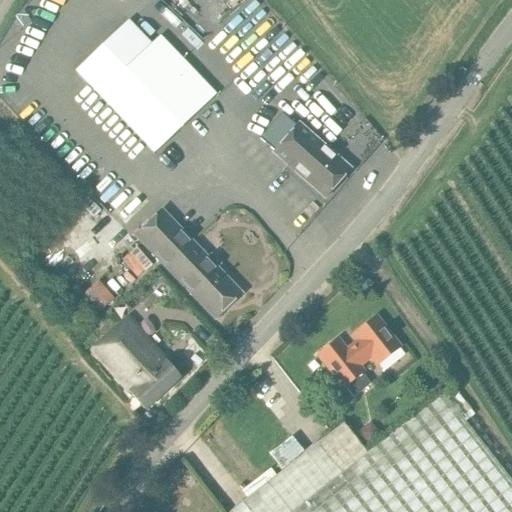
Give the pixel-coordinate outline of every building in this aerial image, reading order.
[(128,19),(74,71),(153,154),(216,94),(160,35),(151,43),(128,19)] [(298,123),(296,126),(281,113),(260,138),(274,151),(272,153),(324,199),(351,169),(298,123)] [(161,210),(134,235),(215,319),(241,294),(161,210)] [(127,317),(90,349),(145,411),(180,378),(127,317)] [(377,364),(399,347),(376,318),(354,335),(360,342),(347,352),(338,340),(319,356),(353,398),(370,385),(361,373),(363,372),(357,364),(370,355),(377,364)] [(229,511),(511,511),(511,482),(442,394),(367,453),(343,423),(229,511)] [(380,435),(370,423),(357,433),(368,445),(380,435)]
